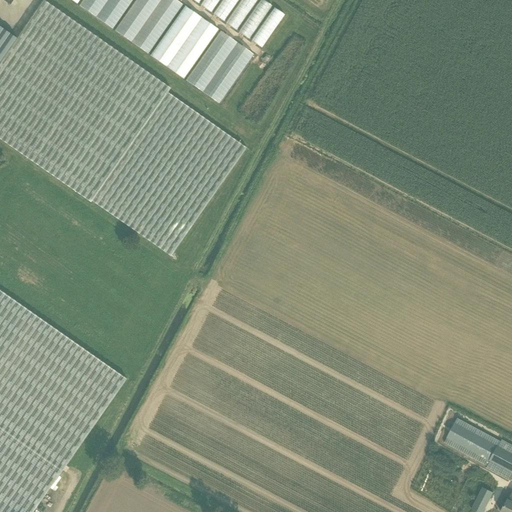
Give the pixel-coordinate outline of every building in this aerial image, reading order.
[(96,18),(108,0),(83,0),(79,6),(96,18)] [(132,0),(108,0),(96,18),(112,29),(132,0)] [(131,43),(161,0),(136,0),(115,31),(131,43)] [(182,5),(175,0),(161,0),(131,43),(148,54),(182,5)] [(219,0),(204,0),(201,6),(211,13),(219,0)] [(238,0),(223,0),(213,14),(223,22),(238,0)] [(257,0),(242,0),(226,23),(236,30),(257,0)] [(272,6),(262,0),(261,0),(239,32),(249,39),(272,6)] [(170,90),(44,1),(16,41),(15,40),(0,61),(0,139),(90,203),(92,201),(170,256),(246,149),(167,94),(170,90)] [(167,67),(201,18),(185,7),(150,56),(167,67)] [(274,8),(251,41),(261,48),(284,15),(274,8)] [(201,18),(167,67),(183,79),(218,30),(201,18)] [(0,61),(15,40),(1,31),(0,33),(0,61)] [(186,81),(202,92),(237,43),(220,31),(186,81)] [(253,55),(237,43),(202,92),(219,104),(253,55)] [(200,258),(200,257),(200,256),(200,255),(199,254),(199,253),(199,252),(198,252),(198,251),(197,251),(197,250),(196,250),(196,249),(195,249),(195,248),(194,248),(193,248),(192,248),(192,247),(191,247),(190,247),(189,247),(188,247),(187,247),(186,248),(185,248),(184,248),(184,249),(183,249),(182,250),(181,250),(181,251),(181,252),(180,252),(180,253),(179,253),(179,254),(179,255),(179,256),(179,257),(178,258),(179,258),(179,259),(179,260),(179,261),(179,262),(180,262),(180,263),(180,264),(181,264),(181,265),(182,266),(183,266),(183,267),(184,267),(184,268),(185,268),(186,268),(187,268),(188,269),(189,269),(190,269),(191,269),(191,268),(192,268),(193,268),(194,268),(194,267),(195,267),(196,267),(196,266),(197,266),(197,265),(198,265),(198,264),(199,263),(199,262),(199,261),(200,261),(200,260),(200,259),(200,258)] [(0,511),(33,511),(126,379),(0,290),(0,511)] [(511,454),(455,424),(447,438),(511,472),(511,454)] [(471,509),(476,511),(484,511),(495,489),(484,484),(482,489),(481,488),(471,509)] [(501,511),(511,511),(511,495),(509,501),(508,500),(501,511)]
